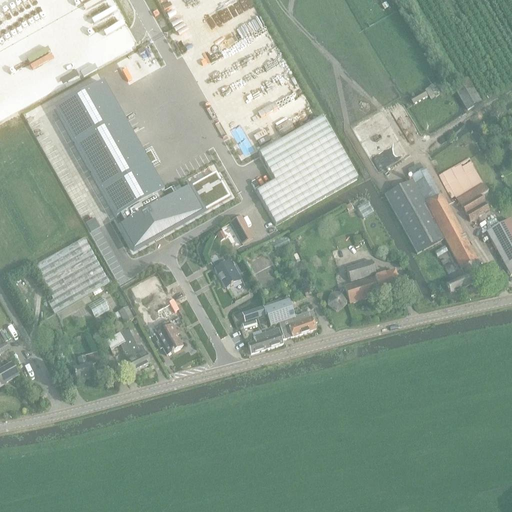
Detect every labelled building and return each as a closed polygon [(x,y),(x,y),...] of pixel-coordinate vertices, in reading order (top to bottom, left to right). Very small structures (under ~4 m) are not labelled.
[(382,6),(385,11),(387,10),(391,16),(398,12),(392,0),(382,6)] [(468,78),(453,88),(462,105),(467,112),(482,103),(468,78)] [(102,84),(55,110),(116,220),(119,218),(124,226),(120,228),(134,252),(154,241),(152,238),(161,233),(162,236),(230,198),(216,174),(175,197),(171,190),(164,193),(149,167),(156,163),(150,153),(143,157),(102,84)] [(436,98),(430,88),(425,91),(431,101),(436,98)] [(414,106),(428,98),(425,93),(411,101),(414,106)] [(274,182),(256,192),(275,226),(352,183),(357,180),(352,171),(328,129),(322,118),(258,154),(274,182)] [(412,181),(384,196),(416,254),(444,240),(465,277),(445,286),(450,294),(469,285),(490,276),(485,266),(481,268),(442,195),(440,196),(425,204),(412,181)] [(480,196),(488,192),(484,185),(457,200),(469,222),(489,211),(480,196)] [(362,218),(373,212),(367,202),(356,208),(362,218)] [(241,218),(230,225),(242,246),(253,240),(241,218)] [(509,278),(511,276),(511,223),(510,220),(486,233),(509,278)] [(290,244),(287,239),(272,246),(275,252),(290,244)] [(66,250),(34,268),(53,301),(48,304),(55,315),(109,285),(84,240),(66,250)] [(243,247),(237,251),(240,256),(246,253),(243,247)] [(445,248),(434,254),(437,259),(448,253),(445,248)] [(225,290),(240,281),(232,267),(233,266),(228,258),(224,260),(224,259),(213,265),(215,270),(214,271),(225,290)] [(350,283),(352,283),(376,274),(372,261),(346,270),(350,283)] [(349,305),(352,304),(399,289),(393,272),(344,288),(349,305)] [(153,294),(163,289),(156,276),(136,287),(141,295),(151,289),(153,294)] [(342,294),(331,295),(330,296),(326,304),(327,307),(336,313),(338,313),(346,307),(346,306),(344,297),(342,294)] [(102,298),(87,306),(91,313),(94,318),(109,310),(106,305),(102,298)] [(311,313),(310,313),(294,318),(288,301),(263,309),(265,313),(266,317),(270,327),(279,324),(284,341),(292,338),(292,339),(315,330),(314,325),(316,324),(313,314),(312,314),(312,313),(311,313)] [(118,313),(114,316),(117,322),(121,319),(125,325),(134,320),(128,308),(118,313)] [(263,308),(242,315),(245,324),(266,317),(265,313),(263,309),(263,308)] [(171,327),(168,321),(153,329),(156,335),(155,336),(158,342),(155,344),(159,350),(162,348),(167,357),(182,348),(176,337),(178,336),(175,332),(176,332),(172,326),(171,327)] [(256,322),(242,326),(244,331),(257,327),(256,322)] [(128,330),(120,334),(134,361),(136,360),(141,369),(150,365),(144,354),(146,353),(144,349),(142,350),(141,347),(137,349),(128,330)] [(278,330),(262,335),(267,350),(283,345),(278,330)] [(135,373),(141,369),(136,360),(134,361),(120,334),(106,341),(111,351),(120,346),(131,367),(133,372),(134,372),(135,373)] [(250,355),(267,350),(262,335),(253,338),(254,343),(247,345),(250,355)] [(49,343),(43,347),(48,355),(54,351),(49,343)] [(0,346),(0,353),(8,349),(5,344),(0,346)] [(91,366),(99,364),(96,354),(77,360),(80,368),(72,370),(76,385),(86,382),(85,381),(95,378),(91,366)] [(4,385),(17,377),(10,365),(0,370),(0,388),(5,386),(4,385)]
